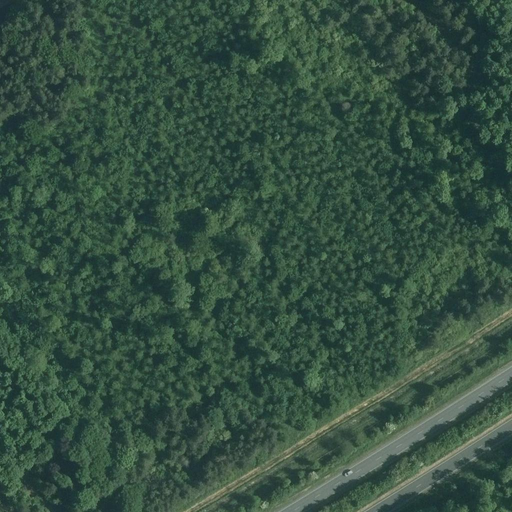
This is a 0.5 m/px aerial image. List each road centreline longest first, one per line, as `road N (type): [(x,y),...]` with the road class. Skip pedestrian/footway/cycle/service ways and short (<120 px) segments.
road 1 (trunk): [(511,374),(291,511)]
road 2 (trunk): [(375,511),(511,424)]
